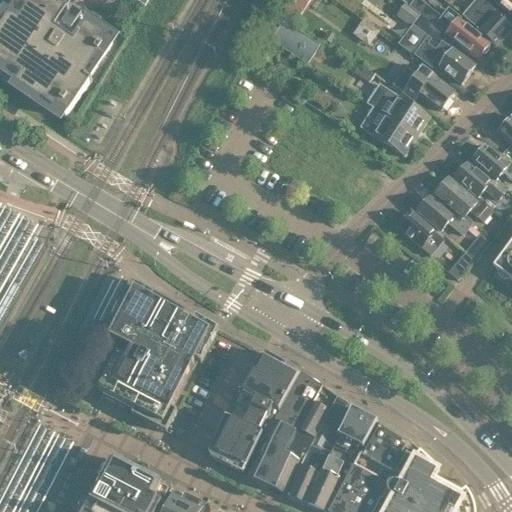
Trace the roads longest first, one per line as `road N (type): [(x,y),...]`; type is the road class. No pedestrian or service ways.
road 1 (tertiary): [(283,316),(0,142)]
road 2 (tertiary): [(511,493),(436,408),(283,316)]
road 3 (residential): [(308,282),(511,78)]
road 4 (residential): [(265,511),(99,433),(59,511)]
